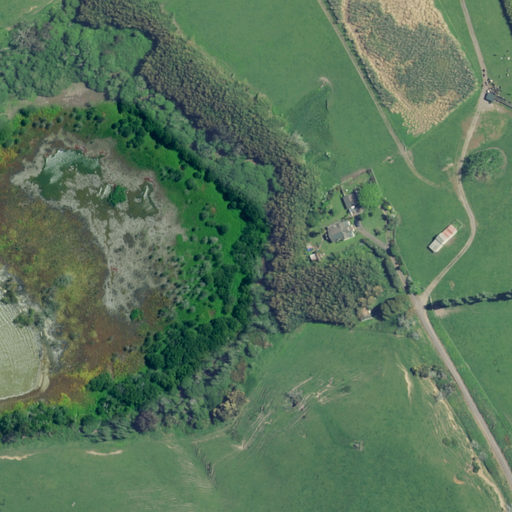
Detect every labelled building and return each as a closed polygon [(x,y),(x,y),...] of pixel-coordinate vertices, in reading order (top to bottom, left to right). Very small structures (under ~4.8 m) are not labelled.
[(497,93),(490,90),(486,99),(493,102),(497,93)] [(359,204),(355,193),(343,197),(348,209),(359,204)] [(354,236),(348,220),(338,224),(339,227),(329,230),(334,243),(343,239),(343,240),(354,236)] [(458,230),(453,224),(430,247),(436,253),(458,230)] [(367,307),(357,311),(361,321),(371,317),(367,307)]
